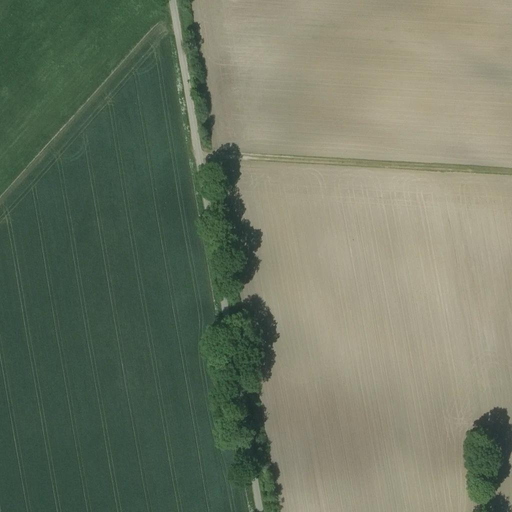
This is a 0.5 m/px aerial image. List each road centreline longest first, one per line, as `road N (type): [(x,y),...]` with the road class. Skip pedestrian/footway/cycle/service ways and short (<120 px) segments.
road 1 (unclassified): [(175,0),(256,511)]
road 2 (track): [(199,154),(511,173)]
